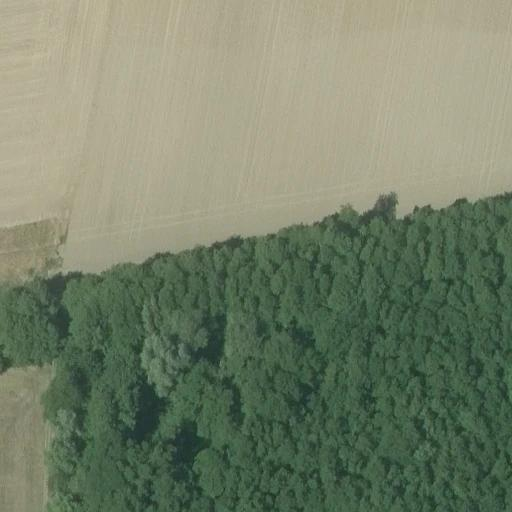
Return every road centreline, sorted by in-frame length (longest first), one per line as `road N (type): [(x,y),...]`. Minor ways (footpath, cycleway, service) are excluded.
road 1 (track): [(511,240),(0,326)]
road 2 (track): [(60,511),(63,314)]
